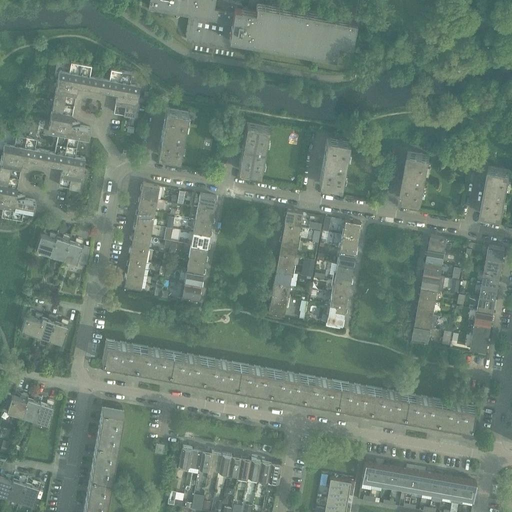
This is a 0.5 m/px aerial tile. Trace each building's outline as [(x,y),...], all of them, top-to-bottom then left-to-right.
[(149,0),(148,6),(190,13),(186,36),(186,37),(186,38),(187,38),(187,39),(189,40),(194,41),(232,47),(233,48),(234,47),(235,47),(235,46),(236,46),(236,45),(237,38),(336,56),(338,41),(352,43),(357,19),(257,1),(256,9),(243,7),(243,6),(243,5),(242,4),(242,3),(241,3),(240,3),(225,0),(149,0)] [(97,88),(98,88),(98,87),(97,87),(99,77),(89,76),(91,65),(71,62),(69,72),(59,70),(53,101),(64,103),(74,104),(77,88),(87,90),(87,87),(97,89),(97,88)] [(116,95),(113,112),(134,115),(139,85),(129,83),(131,73),(111,69),(109,79),(99,77),(97,87),(98,87),(98,88),(97,88),(97,89),(107,90),(106,93),(116,95)] [(74,104),(64,103),(53,101),(48,131),(58,133),(56,143),(76,146),(78,137),(88,139),(90,128),(80,126),(81,123),(71,121),(74,104)] [(166,107),(160,139),(158,153),(180,157),(188,111),(166,107)] [(246,122),(241,154),(238,168),(260,172),(268,126),(246,122)] [(4,143),(0,166),(0,172),(20,176),(22,161),(33,163),(33,160),(43,161),(45,150),(35,149),(37,138),(16,135),(14,145),(4,143)] [(327,136),(321,168),(319,182),(340,186),(349,140),(327,136)] [(75,156),(76,146),(56,143),(54,152),(45,150),(43,161),(53,163),(53,166),(62,168),(59,185),(79,189),(85,158),(75,156)] [(408,151),(402,183),(399,197),(421,201),(430,155),(408,151)] [(488,165),(482,197),(480,211),(502,215),(510,169),(488,165)] [(24,210),(34,212),(36,200),(26,199),(27,196),(16,194),(20,176),(0,172),(0,205),(3,206),(2,216),(22,220),(24,210)] [(143,182),(140,196),(157,199),(159,185),(143,182)] [(200,192),(197,206),(214,209),(216,195),(200,192)] [(140,196),(138,208),(154,211),(157,199),(140,196)] [(197,206),(195,219),(212,222),(214,209),(197,206)] [(138,208),(136,221),(152,224),(154,211),(138,208)] [(286,208),(284,222),(300,225),(302,211),(286,208)] [(193,231),(209,234),(212,222),(195,219),(193,231)] [(345,219),(342,233),(358,236),(361,222),(345,219)] [(136,221),(133,234),(150,237),(152,224),(136,221)] [(298,237),(300,225),(284,222),(281,240),(290,241),(291,236),(298,237)] [(35,248),(51,253),(56,235),(57,236),(58,233),(51,231),(50,236),(40,233),(35,248)] [(193,231),(191,244),(207,247),(209,234),(193,231)] [(51,253),(63,257),(69,240),(71,235),(65,233),(63,238),(57,236),(56,235),(51,253)] [(355,253),(358,236),(342,233),(340,245),(347,246),(346,251),(355,253)] [(133,234),(131,247),(148,250),(150,237),(133,234)] [(431,234),(429,248),(445,250),(447,237),(431,234)] [(281,240),(279,251),(295,254),(298,237),(291,236),(290,241),(281,240)] [(76,242),(69,240),(63,257),(77,261),(84,239),(77,237),(76,242)] [(191,244),(188,257),(205,260),(207,247),(191,244)] [(340,245),(337,262),(353,265),(355,253),(346,251),(347,246),(340,245)] [(489,245),(487,258),(503,261),(505,248),(489,245)] [(131,247),(129,259),(145,262),(148,250),(131,247)] [(429,248),(427,260),(442,263),(445,250),(429,248)] [(291,272),(295,254),(279,251),(276,264),(286,265),(285,271),(291,272)] [(445,251),(445,260),(459,261),(459,251),(445,251)] [(305,256),(302,273),(313,275),(316,258),(305,256)] [(188,257),(186,270),(202,273),(205,260),(188,257)] [(487,258),(484,271),(501,274),(503,261),(487,258)] [(129,259),(127,272),(143,275),(145,262),(129,259)] [(427,260),(424,273),(440,276),(442,263),(427,260)] [(351,277),(353,265),(337,262),(334,279),(340,281),(341,275),(351,277)] [(276,264),(273,281),(289,284),(291,272),(285,271),(286,265),(276,264)] [(186,270),(184,282),(200,285),(202,273),(186,270)] [(498,287),(501,274),(484,271),(482,284),(498,287)] [(141,288),(143,275),(127,272),(124,285),(141,288)] [(424,273),(422,286),(438,289),(440,276),(424,273)] [(334,279),(332,292),(348,295),(351,277),(341,275),(340,281),(334,279)] [(273,281),(270,298),(279,299),(280,294),(287,296),(289,284),(273,281)] [(198,298),(200,285),(184,282),(182,295),(198,298)] [(482,284),(480,296),(496,299),(498,287),(482,284)] [(422,286),(420,298),(436,301),(438,289),(422,286)] [(345,311),(348,295),(332,292),(330,303),(336,304),(335,309),(345,311)] [(279,299),(270,298),(268,310),(284,313),(287,296),(280,294),(279,299)] [(480,296),(477,309),(494,312),(496,299),(480,296)] [(420,298),(417,311),(433,314),(436,301),(420,298)] [(342,324),(345,311),(335,309),(336,304),(330,303),(326,321),(342,324)] [(477,309),(475,322),(491,324),(494,312),(477,309)] [(417,311),(415,324),(431,327),(436,328),(438,315),(433,314),(417,311)] [(21,328),(36,333),(42,316),(43,313),(37,312),(35,316),(26,313),(21,328)] [(36,333),(49,337),(54,320),(55,320),(56,316),(50,314),(49,318),(42,316),(36,333)] [(62,322),(55,320),(54,320),(49,337),(62,342),(69,320),(63,318),(62,322)] [(475,322),(473,335),(489,337),(491,324),(475,322)] [(415,324),(413,337),(429,340),(431,327),(415,324)] [(487,350),(489,337),(473,335),(471,347),(487,350)] [(102,360),(136,366),(140,345),(106,339),(102,360)] [(136,366),(169,372),(173,351),(140,345),(136,366)] [(207,357),(173,351),(169,372),(203,378),(207,357)] [(203,378),(236,384),(240,363),(207,357),(203,378)] [(236,384),(270,390),(273,369),(240,363),(236,384)] [(270,390),(303,396),(306,375),(273,369),(270,390)] [(340,381),(306,375),(303,396),(336,402),(340,381)] [(340,381),(336,402),(370,408),(373,387),(340,381)] [(373,387),(370,408),(403,414),(407,393),(373,387)] [(6,409),(22,414),(27,397),(28,394),(22,392),(21,397),(11,394),(6,409)] [(407,393),(403,414),(437,420),(441,399),(407,393)] [(22,414),(34,418),(40,401),(42,396),(37,394),(35,399),(27,397),(22,414)] [(47,403),(40,401),(34,418),(48,422),(55,400),(49,398),(47,403)] [(474,405),(441,399),(437,420),(470,426),(474,405)] [(102,407),(102,408),(96,440),(117,444),(123,411),(102,407)] [(4,439),(1,449),(8,451),(11,441),(4,439)] [(111,477),(117,444),(96,440),(90,474),(111,477)] [(156,440),(154,450),(163,451),(164,442),(156,440)] [(182,445),(178,468),(188,470),(189,464),(192,447),(182,445)] [(202,449),(192,447),(189,464),(199,466),(202,449)] [(199,466),(209,468),(212,450),(202,449),(199,466)] [(222,452),(212,450),(209,468),(218,470),(222,452)] [(231,454),(222,452),(218,470),(228,471),(231,454)] [(228,471),(238,473),(241,456),(231,454),(228,471)] [(251,457),(241,456),(238,473),(237,479),(247,481),(248,475),(251,457)] [(248,475),(258,477),(261,459),(251,457),(248,475)] [(271,461),(261,459),(258,477),(257,481),(267,483),(271,461)] [(278,480),(281,463),(271,461),(267,483),(277,484),(278,480)] [(372,482),(375,462),(365,461),(361,480),(372,482)] [(382,484),(385,464),(375,462),(372,482),(382,484)] [(392,486),(395,466),(385,464),(382,484),(392,486)] [(402,487),(405,468),(395,466),(392,486),(402,487)] [(412,489),(415,469),(405,468),(402,487),(412,489)] [(422,491),(425,471),(415,469),(412,489),(422,491)] [(432,495),(435,473),(425,471),(422,491),(432,493),(431,495),(432,495)] [(0,492),(7,495),(13,478),(14,475),(8,473),(6,478),(0,475),(0,492)] [(442,497),(446,475),(435,473),(432,495),(442,497)] [(90,474),(84,507),(105,511),(111,477),(90,474)] [(20,480),(13,478),(7,495),(20,499),(25,481),(26,482),(27,477),(22,475),(20,480)] [(451,501),(456,477),(446,475),(442,497),(442,495),(452,496),(451,501)] [(353,491),(354,487),(349,486),(350,479),(330,476),(328,486),(353,491)] [(461,503),(466,478),(456,477),(451,501),(461,503)] [(473,500),(476,480),(466,478),(461,503),(462,503),(463,498),(473,500)] [(33,484),(26,482),(25,481),(20,499),(33,503),(40,481),(34,479),(33,484)] [(347,500),(348,494),(352,494),(353,491),(328,486),(326,496),(347,500)] [(349,511),(350,507),(346,506),(347,500),(326,496),(324,506),(349,511)] [(246,502),(243,511),(260,511),(261,511),(252,509),(253,504),(246,502)]
